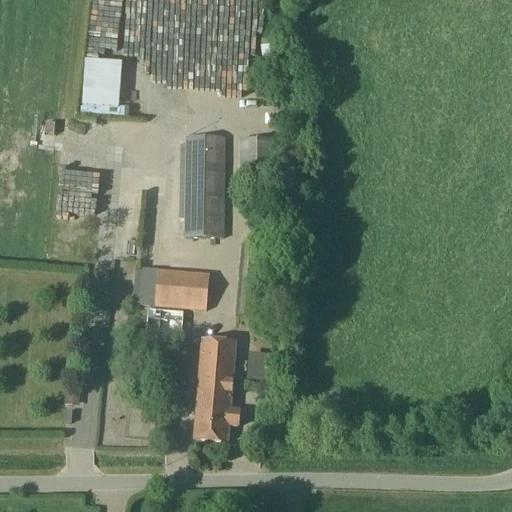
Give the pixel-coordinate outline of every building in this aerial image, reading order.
[(133,51),(242,54),(243,22),(134,19),(133,51)] [(219,239),(221,137),(185,137),(183,238),(219,239)] [(241,141),(240,180),(274,180),(274,142),(241,141)] [(241,264),(237,318),(266,321),(271,267),(241,264)] [(134,273),(131,304),(205,310),(207,279),(163,276),(134,273)] [(149,321),(146,343),(181,346),(184,324),(185,313),(150,310),(149,321)] [(239,429),(240,412),(232,411),(237,345),(202,343),(195,442),(229,444),(230,428),(239,429)] [(247,356),(245,385),(269,387),(271,357),(247,356)] [(58,390),(58,405),(74,405),(74,389),(58,390)]
